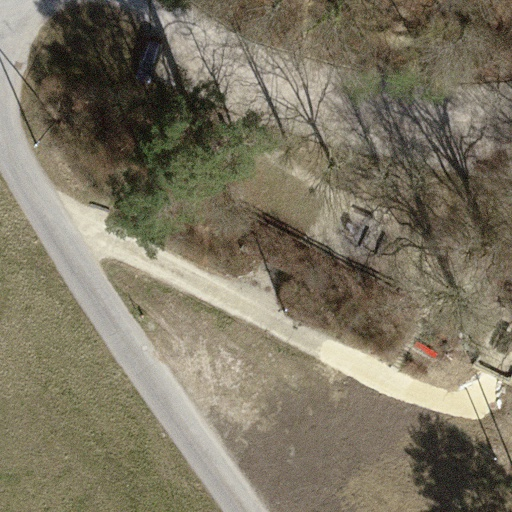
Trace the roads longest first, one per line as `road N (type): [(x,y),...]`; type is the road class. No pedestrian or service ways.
road 1 (unclassified): [(263,511),(19,156),(0,116)]
road 2 (track): [(135,0),(218,68),(377,131),(442,145),(511,133)]
road 3 (unknown): [(66,224),(423,390)]
